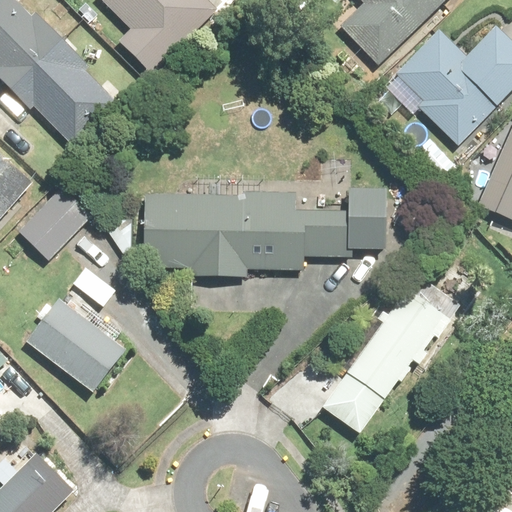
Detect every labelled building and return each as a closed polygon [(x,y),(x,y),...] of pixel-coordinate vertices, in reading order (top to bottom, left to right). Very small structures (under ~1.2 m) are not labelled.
[(18,0),(0,0),(0,67),(1,69),(0,70),(0,79),(32,112),(38,106),(83,152),(126,110),(91,73),(97,67),(44,13),(38,20),(18,0)] [(223,6),(217,0),(105,0),(136,29),(123,43),(156,76),(223,6)] [(382,70),(452,0),(362,0),(370,8),(345,33),(382,70)] [(443,29),(398,77),(425,101),(417,109),(465,153),(511,101),(511,41),(500,30),(474,58),(443,29)] [(511,137),(482,206),(511,219),(511,137)] [(0,227),(40,185),(0,147),(0,227)] [(99,214),(67,184),(20,234),(52,264),(99,214)] [(302,201),(152,196),(149,271),(196,273),(195,313),(238,314),(240,283),(254,283),(254,275),(308,277),(309,259),(358,261),(358,252),(394,253),(396,191),(353,189),(352,216),(301,215),(302,201)] [(91,271),(77,288),(105,310),(119,292),(91,271)] [(402,316),(382,302),(336,367),(351,378),(329,409),(368,436),(419,363),(430,371),(464,322),(420,291),(402,316)] [(135,352),(63,301),(30,346),(102,398),(135,352)] [(0,373),(14,360),(0,345),(0,373)] [(0,493),(2,495),(0,497),(0,511),(65,511),(84,492),(29,439),(0,468),(0,493)]
